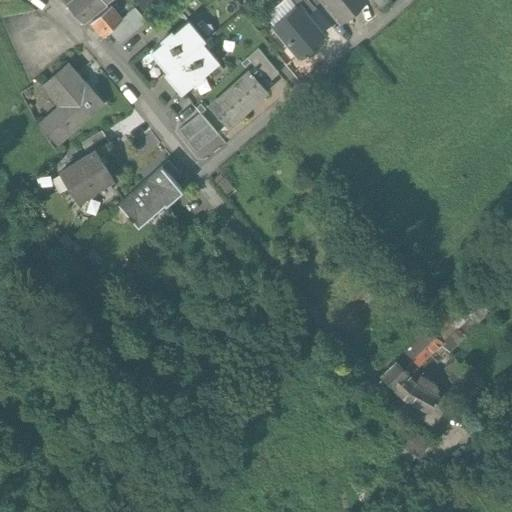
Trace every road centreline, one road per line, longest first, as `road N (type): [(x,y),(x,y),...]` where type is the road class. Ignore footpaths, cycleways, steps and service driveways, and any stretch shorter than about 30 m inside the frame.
road 1 (residential): [(453,459),(373,392),(236,236),(204,184)]
road 2 (residential): [(204,184),(290,101),(416,0)]
road 3 (residential): [(204,184),(121,83),(38,0)]
